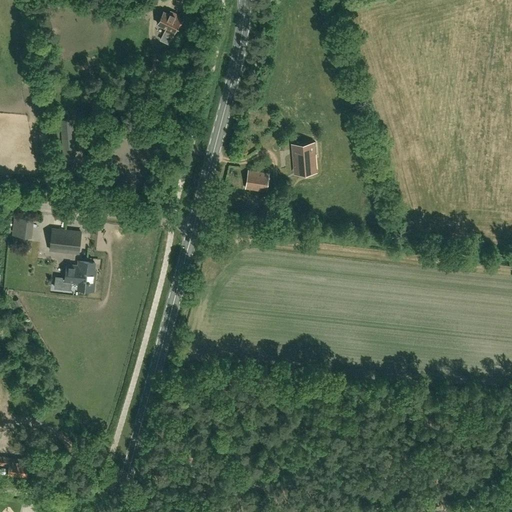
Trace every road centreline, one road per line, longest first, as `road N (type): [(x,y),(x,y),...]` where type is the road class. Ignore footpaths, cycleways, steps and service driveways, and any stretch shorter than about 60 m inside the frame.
road 1 (secondary): [(118,511),(193,230)]
road 2 (secondary): [(193,230),(245,0)]
road 3 (unclassified): [(193,230),(0,202)]
